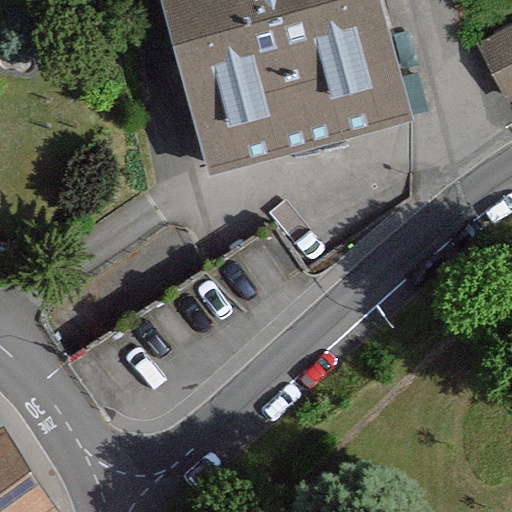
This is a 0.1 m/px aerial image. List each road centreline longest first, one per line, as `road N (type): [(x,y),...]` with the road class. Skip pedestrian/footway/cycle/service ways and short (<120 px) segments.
road 1 (residential): [(132,511),(228,408),(387,259),(511,175)]
road 2 (tertiary): [(0,344),(80,445),(110,511)]
